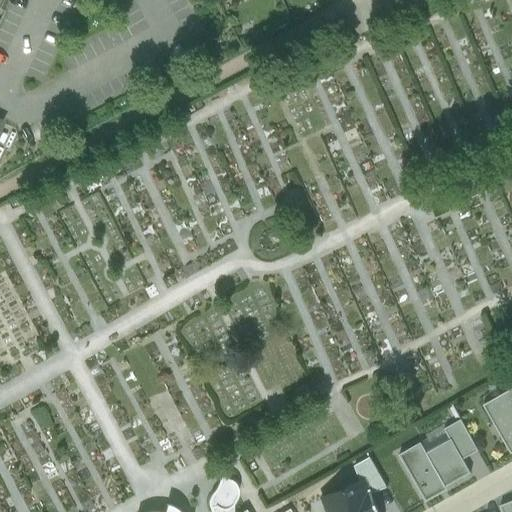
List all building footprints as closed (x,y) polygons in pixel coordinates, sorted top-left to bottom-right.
[(511,388),(484,404),(511,452),(511,388)] [(427,503),(448,492),(445,487),(470,474),(451,441),(427,454),(421,444),(400,456),(427,503)] [(172,511),(167,501),(148,511),(172,511)] [(227,509),(229,511),(245,511),(240,502),(227,509)] [(511,511),(511,502),(501,506),(502,511),(511,511)]
